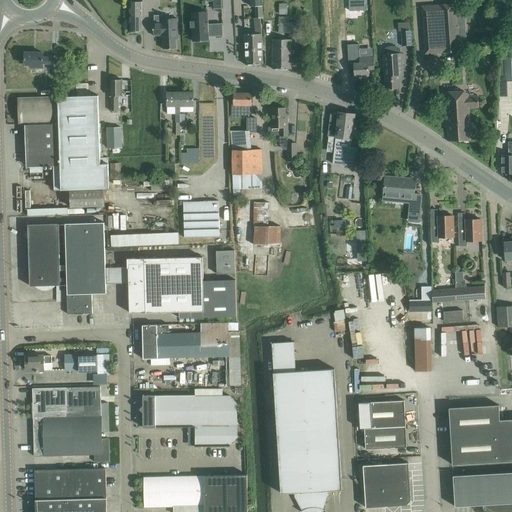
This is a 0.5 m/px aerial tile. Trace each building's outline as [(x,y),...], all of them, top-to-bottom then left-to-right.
[(130,15),(130,32),(142,32),(142,2),(137,2),(137,7),(130,7),(130,15)] [(458,40),(459,40),(457,15),(458,15),(458,4),(422,6),(425,52),(443,51),(443,53),(459,52),(458,40)] [(245,50),(262,50),(260,19),(262,18),(262,6),(250,7),(250,19),(254,19),(256,34),(245,35),(245,50)] [(153,30),(162,30),(162,44),(176,43),(175,34),(177,34),(176,13),(162,13),(162,10),(154,10),(154,17),(153,17),(153,30)] [(192,21),(190,21),(191,28),(193,28),(193,41),(193,42),(209,41),(209,40),(209,37),(223,36),(222,23),(208,24),(207,12),(192,13),(192,18),(192,21)] [(299,23),(289,23),(279,23),(279,33),(299,33),(299,23)] [(402,46),(411,46),(411,30),(402,31),(402,46)] [(272,59),(272,69),(291,69),(291,67),(301,67),(301,58),(292,58),(292,40),(282,39),(273,39),(272,59)] [(358,44),(348,45),(349,64),(354,64),(355,76),(369,76),(368,69),(374,69),(373,55),(359,56),(358,44)] [(384,54),(383,54),(385,89),(400,88),(399,76),(403,75),(402,60),(402,53),(400,53),(399,49),(397,48),(394,47),(391,47),(391,49),(384,50),(384,54)] [(262,54),(262,50),(245,50),(246,65),(263,64),(262,54)] [(58,69),(58,67),(58,57),(51,56),(51,58),(43,57),(43,53),(25,52),(24,65),(32,66),(32,67),(42,68),(43,68),(43,64),(50,64),(50,69),(58,69)] [(122,96),(122,90),(122,80),(110,79),(110,89),(110,96),(110,111),(118,111),(118,96),(122,96)] [(87,94),(87,83),(76,83),(76,94),(87,94)] [(445,92),(447,140),(447,141),(471,141),(471,131),(469,109),(478,109),(478,96),(468,96),(468,94),(461,94),(461,92),(445,92)] [(167,93),(167,103),(167,106),(193,106),(193,93),(167,93)] [(232,105),(232,115),(249,115),(249,106),(251,106),(251,93),(234,93),(234,105),(232,105)] [(18,98),(19,112),(19,123),(28,123),(29,166),(54,166),(55,190),(65,190),(109,188),(108,158),(100,158),(98,95),(18,98)] [(286,123),(285,112),(285,108),(270,108),(271,128),(280,128),(281,145),(284,149),(288,149),(289,159),(297,159),(296,143),(288,143),(288,136),(288,123),(286,123)] [(351,140),(354,124),(355,114),(339,112),(338,115),(331,114),(328,136),(329,136),(328,142),(335,143),(333,157),(334,158),(333,163),(340,163),(341,164),(354,165),(356,148),(350,148),(351,140)] [(247,131),(249,131),(256,132),(256,118),(247,118),(247,131)] [(121,128),(107,128),(108,148),(122,147),(121,128)] [(249,131),(247,131),(232,131),(233,189),(234,189),(234,196),(240,195),(240,189),(262,189),(262,149),(251,150),(249,131)] [(187,153),(181,153),(181,163),(199,163),(199,148),(186,148),(187,153)] [(509,155),(502,155),(502,164),(502,174),(511,174),(511,149),(509,149),(509,155)] [(119,161),(110,161),(110,178),(120,178),(119,161)] [(385,177),(385,187),(384,194),(403,196),(402,199),(413,200),(414,190),(415,180),(385,177)] [(347,186),(345,199),(352,199),(353,187),(347,186)] [(104,189),(80,190),(70,191),(71,208),(105,206),(104,189)] [(290,194),(288,198),(288,202),(292,204),(296,203),(298,200),(297,195),(294,193),(290,194)] [(269,200),(254,200),(253,240),(280,241),(281,224),(269,224),(269,200)] [(184,238),(219,237),(219,201),(183,202),(184,238)] [(419,223),(421,204),(413,204),(411,222),(419,223)] [(110,211),(111,227),(122,226),(122,211),(110,211)] [(348,216),(338,217),(338,228),(349,227),(348,216)] [(442,219),(438,219),(430,219),(431,243),(439,242),(439,238),(454,237),(453,216),(442,216),(442,219)] [(470,223),(466,223),(458,223),(459,246),(467,246),(467,241),(482,241),(481,219),(470,220),(470,223)] [(104,223),(65,224),(67,265),(67,271),(67,284),(68,294),(67,294),(67,314),(76,314),(84,314),(92,313),(92,294),(106,293),(106,285),(106,284),(106,283),(106,269),(106,268),(105,259),(104,223)] [(38,225),(28,225),(30,286),(60,285),(65,284),(65,278),(60,278),(60,271),(67,271),(67,265),(60,266),(59,224),(38,225)] [(357,250),(366,249),(366,230),(356,231),(357,250)] [(179,233),(112,236),(112,247),(179,244),(179,233)] [(216,251),(217,274),(235,273),(235,250),(216,251)] [(424,252),(410,252),(411,286),(425,286),(424,252)] [(128,268),(106,269),(106,283),(106,284),(106,285),(129,285),(130,313),(179,311),(180,318),(236,316),(236,280),(204,281),(203,257),(127,259),(128,268)] [(511,284),(510,273),(503,273),(503,287),(511,287),(511,289),(511,284)] [(456,299),(486,297),(485,287),(456,289),(456,299)] [(422,288),(422,302),(410,302),(410,313),(432,313),(432,288),(422,288)] [(456,289),(432,291),(432,301),(456,299),(456,289)] [(511,305),(497,307),(498,328),(511,326),(511,305)] [(334,321),(344,320),(343,310),(333,311),(334,321)] [(463,310),(444,312),(444,322),(464,320),(463,310)] [(157,325),(143,325),(144,358),(154,358),(229,356),(228,323),(201,324),(201,333),(169,334),(169,324),(157,325)] [(447,355),(481,354),(480,325),(453,326),(453,331),(446,331),(447,355)] [(431,328),(415,329),(416,371),(432,371),(431,328)] [(109,354),(65,355),(66,370),(79,369),(79,372),(97,371),(97,375),(109,375),(109,354)] [(44,363),(52,363),(51,356),(26,357),(27,371),(37,370),(44,370),(44,363)] [(306,401),(336,399),(334,369),(304,371),(306,401)] [(276,403),(306,401),(304,371),(274,373),(276,403)] [(33,407),(31,407),(31,430),(34,430),(34,456),(94,455),(94,462),(106,462),(109,462),(110,462),(109,439),(102,439),(102,432),(109,432),(108,403),(101,403),(101,387),(33,388),(33,407)] [(195,433),(195,446),(230,445),(237,437),(237,403),(230,396),(223,396),(195,396),(155,396),(155,395),(143,395),(143,428),(186,427),(186,429),(190,434),(195,433)] [(308,431),(338,429),(336,399),(306,401),(308,431)] [(407,447),(404,400),(359,403),(360,428),(365,428),(366,449),(407,447)] [(308,431),(306,401),(276,403),(277,433),(308,431)] [(453,465),(463,464),(511,461),(511,419),(500,420),(499,405),(449,408),(453,465)] [(310,461),(340,459),(338,429),(308,431),(310,461)] [(279,463),(310,461),(308,431),(277,433),(279,463)] [(310,461),(313,508),(314,508),(316,508),(317,508),(319,508),(320,509),(322,509),(325,510),(323,509),(328,495),(328,490),(329,490),(328,488),(331,488),(331,490),(342,490),(340,459),(310,461)] [(301,511),(302,511),(303,511),(304,510),(306,509),(307,509),(310,508),(311,508),(313,508),(310,461),(279,463),(281,493),(293,493),(292,490),(294,490),(295,492),(295,497),(302,510),(301,511)] [(408,463),(381,464),(384,506),(407,505),(410,500),(408,463)] [(384,506),(381,464),(363,466),(366,507),(384,506)] [(36,510),(107,508),(106,468),(35,470),(36,510)] [(511,511),(511,472),(453,476),(455,507),(485,505),(485,507),(495,511),(511,511)] [(204,506),(204,511),(247,511),(247,474),(154,477),(144,477),(145,507),(204,506)]
